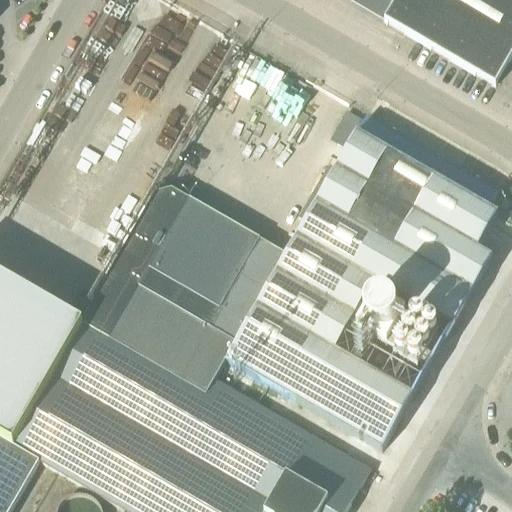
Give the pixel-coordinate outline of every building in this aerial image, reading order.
[(511,0),(398,0),(385,24),(496,88),(511,60),(511,0)] [(367,120),(227,365),(383,454),(493,262),(478,254),(499,219),(489,213),(498,195),(367,120)] [(44,205),(78,221),(94,186),(96,187),(107,163),(85,153),(77,172),(62,165),(44,205)] [(139,292),(236,347),(286,259),(260,244),(260,243),(208,214),(190,203),(190,201),(187,200),(186,201),(172,193),(170,194),(168,186),(156,189),(158,197),(156,198),(122,257),(149,273),(139,292)] [(122,257),(82,327),(109,343),(207,399),(226,364),(236,347),(139,292),(149,273),(122,257)] [(82,327),(0,279),(0,441),(122,511),(349,511),(362,489),(207,399),(109,343),(82,327)] [(0,511),(12,511),(40,466),(0,442),(0,511)] [(100,511),(99,509),(96,506),(93,503),(90,501),(86,500),(82,499),(78,499),(73,499),(69,501),(64,504),(61,507),(58,511),(57,511),(100,511)]
